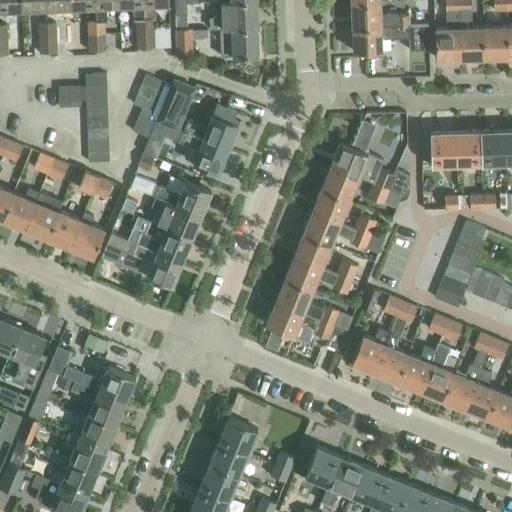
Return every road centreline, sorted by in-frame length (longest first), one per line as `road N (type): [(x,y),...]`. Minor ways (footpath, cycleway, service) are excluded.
road 1 (residential): [(511,463),(210,342)]
road 2 (residential): [(210,342),(312,97)]
road 3 (residential): [(210,342),(0,256)]
road 4 (residential): [(312,97),(511,96)]
road 5 (residential): [(136,511),(210,342)]
